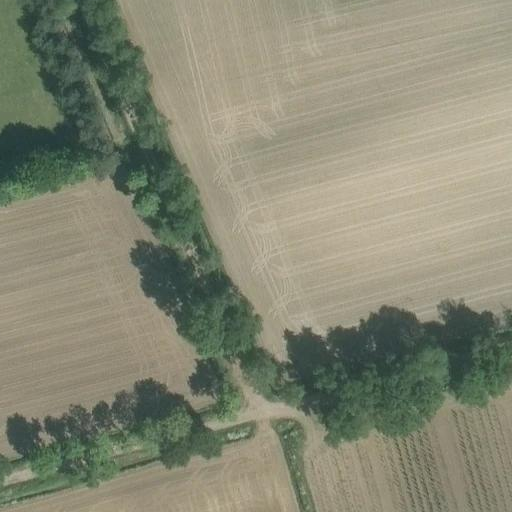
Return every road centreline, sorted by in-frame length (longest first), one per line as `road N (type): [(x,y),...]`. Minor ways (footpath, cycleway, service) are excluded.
road 1 (track): [(258,412),(83,0)]
road 2 (track): [(258,412),(0,480)]
road 3 (track): [(511,345),(258,412)]
